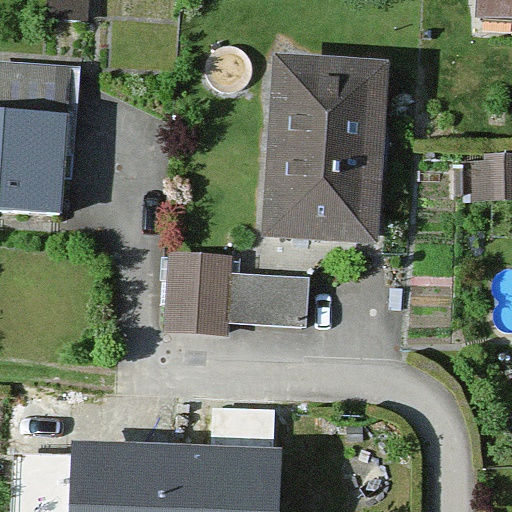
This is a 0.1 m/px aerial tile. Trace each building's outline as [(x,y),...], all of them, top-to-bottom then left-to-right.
[(511,25),(511,0),(491,0),(490,24),(511,25)] [(397,251),(401,70),(278,68),(274,248),(397,251)] [(0,213),(74,218),(82,76),(7,72),(4,120),(0,119),(0,213)] [(511,167),(469,171),(472,212),(511,208),(511,167)] [(234,262),(171,262),(170,339),(233,339),(233,330),(234,282),(234,262)] [(317,283),(234,282),(233,330),(316,331),(317,283)] [(236,511),(239,472),(99,466),(96,511),(236,511)]
